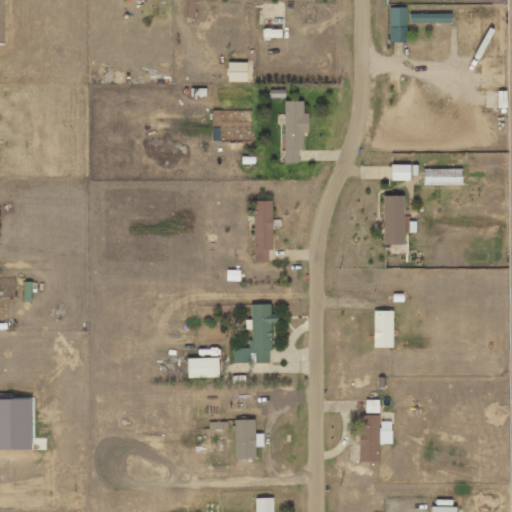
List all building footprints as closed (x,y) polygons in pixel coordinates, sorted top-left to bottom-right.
[(188,0),(187,18),(195,19),(195,0),(188,0)] [(407,8),(390,8),(391,43),(408,43),(407,8)] [(248,62),(229,63),(229,82),(248,82),(248,62)] [(285,162),(299,162),(299,150),(304,150),(304,133),(309,133),(309,113),(304,113),(304,101),(285,101),(285,162)] [(392,180),(411,180),(411,164),(392,164),(392,180)] [(464,170),(425,169),(425,184),(463,185),(464,170)] [(405,196),(385,196),(385,244),(405,244),(405,196)] [(273,250),(274,201),(255,201),(254,263),(268,263),(269,250),(273,250)] [(227,281),(241,281),(241,270),(227,270),(227,281)] [(24,302),(31,302),(32,282),(24,282),(24,302)] [(251,348),(231,348),(232,363),(250,363),(250,353),(256,353),(256,364),(272,363),(272,325),(279,324),(279,315),(272,315),(271,304),(252,305),(252,320),(246,320),(246,329),(251,329),(251,348)] [(394,348),(395,311),(375,311),(375,348),(394,348)] [(220,358),(189,359),(189,378),(220,377),(220,358)] [(0,450),(33,451),(33,400),(0,399),(0,450)] [(379,413),(380,401),(366,400),(366,413),(379,413)] [(361,462),(380,462),(379,444),(393,444),(392,421),(380,421),(380,415),(360,416),(361,462)] [(237,460),(256,459),(256,447),(264,447),(264,434),(256,434),(256,419),(236,420),(237,460)] [(274,511),(274,498),(256,498),(255,511),(274,511)]
